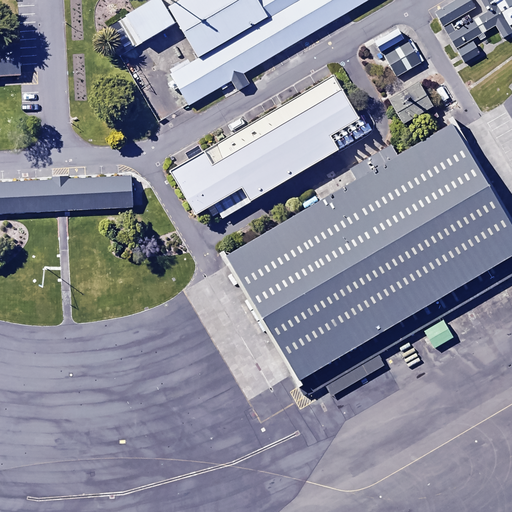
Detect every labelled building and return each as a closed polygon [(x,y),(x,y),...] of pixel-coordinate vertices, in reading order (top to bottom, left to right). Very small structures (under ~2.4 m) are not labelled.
[(192,109),(370,0),(196,0),(168,17),(196,63),(172,78),(192,109)] [(480,0),(452,0),(436,10),(448,29),(485,6),(480,0)] [(499,7),(451,35),(459,49),(507,20),(499,7)] [(511,24),(510,22),(499,29),(508,42),(511,39),(511,24)] [(403,26),(376,42),(400,82),(427,66),(403,26)] [(473,41),(458,50),(468,65),(482,56),(473,41)] [(21,45),(0,45),(0,78),(24,77),(21,45)] [(378,132),(342,71),(165,178),(202,238),(378,132)] [(420,83),(386,103),(403,131),(437,110),(420,83)] [(443,86),(434,91),(441,102),(449,97),(443,86)] [(224,267),(296,389),(297,388),(302,396),(306,394),(307,396),(324,386),(330,397),(384,365),(377,355),(511,276),(511,220),(459,129),(452,116),(446,119),(449,124),(398,155),(391,144),(350,168),(356,179),(224,256),(222,251),(217,253),(224,267)] [(137,172),(0,177),(0,215),(138,210),(137,172)] [(442,322),(425,332),(433,347),(451,336),(442,322)]
